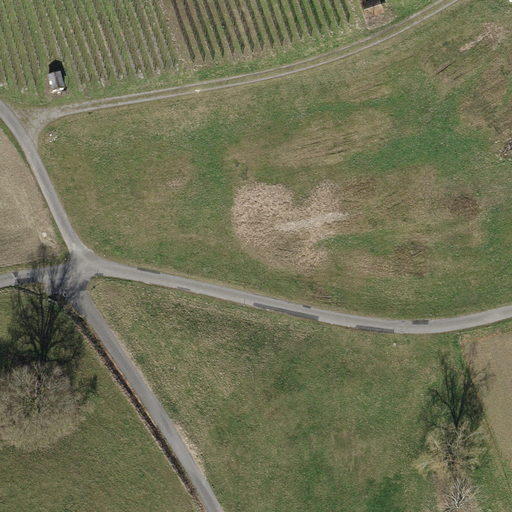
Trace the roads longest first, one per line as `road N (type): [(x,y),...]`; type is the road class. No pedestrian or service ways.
road 1 (track): [(24,131),(350,54),(457,0)]
road 2 (track): [(511,311),(391,331),(87,269)]
road 3 (track): [(216,511),(65,272)]
road 4 (track): [(0,108),(24,131),(87,269)]
